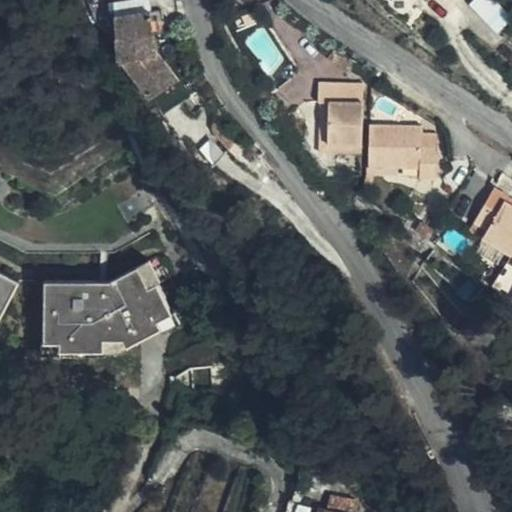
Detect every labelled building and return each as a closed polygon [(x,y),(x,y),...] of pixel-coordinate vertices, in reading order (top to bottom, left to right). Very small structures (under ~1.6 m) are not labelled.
[(511,16),(497,0),(472,0),(498,30),(511,18),(511,16)] [(164,57),(161,49),(153,8),(118,14),(123,61),(152,97),(180,78),(175,70),(164,57)] [(360,153),(361,85),(317,83),(316,103),(327,104),(326,152),(360,153)] [(367,125),(366,167),(416,169),(417,179),(434,180),(435,149),(419,147),(420,127),(367,125)] [(511,207),(503,201),(504,198),(491,190),(472,220),(485,228),(481,237),(511,256),(511,207)] [(503,201),(511,207),(511,202),(504,198),(503,201)] [(161,287),(151,266),(140,271),(150,292),(159,288),(161,287)] [(0,321),(22,284),(0,270),(0,321)] [(62,352),(102,351),(101,339),(121,338),(124,351),(160,334),(156,325),(172,318),(159,288),(150,292),(140,271),(110,285),(43,284),(42,343),(62,344),(62,352)] [(177,327),(172,318),(156,325),(160,334),(177,327)] [(121,338),(101,339),(102,351),(124,351),(121,338)] [(62,344),(42,343),(42,351),(62,352),(62,344)] [(359,511),(362,498),(333,491),(330,504),(359,511)]
